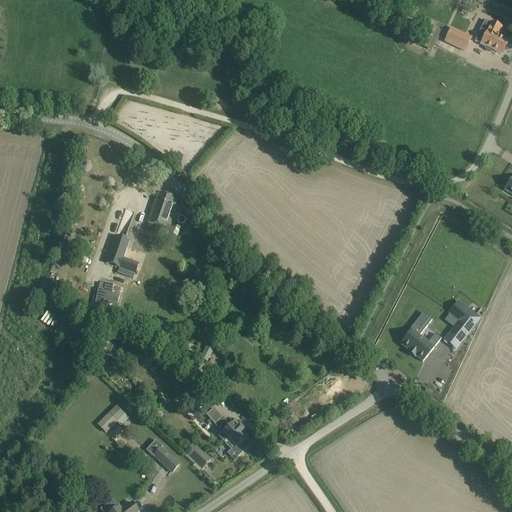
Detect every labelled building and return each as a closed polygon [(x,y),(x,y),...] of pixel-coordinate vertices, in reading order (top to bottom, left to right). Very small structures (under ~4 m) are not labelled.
[(481,30),(475,42),(486,47),(485,49),(493,53),(494,51),(502,55),(508,41),(496,36),(500,27),(491,23),(487,32),(481,30)] [(427,24),(427,25),(417,45),(431,52),(441,31),(427,24)] [(472,38),(452,29),(446,42),(466,51),(472,38)] [(159,193),(148,224),(165,229),(175,199),(159,193)] [(115,238),(106,264),(120,269),(135,274),(138,264),(123,259),(129,244),(129,243),(115,238)] [(98,289),(94,309),(104,311),(105,304),(117,306),(120,294),(112,292),(113,286),(105,284),(104,291),(99,290),(98,289)] [(459,322),(444,342),(455,351),(480,320),(458,302),(449,314),(459,322)] [(411,331),(400,345),(423,362),(441,340),(435,335),(428,344),(419,337),(432,321),(423,314),(410,330),(411,331)] [(389,325),(399,331),(403,325),(392,319),(389,325)] [(118,336),(108,332),(98,352),(108,357),(118,336)] [(387,338),(379,347),(397,362),(405,353),(387,338)] [(206,346),(200,358),(207,362),(213,350),(206,346)] [(180,372),(177,376),(183,380),(186,376),(180,372)] [(116,407),(108,415),(116,423),(121,419),(125,422),(128,419),(116,407)] [(219,430),(219,437),(226,437),(235,447),(231,451),(237,458),(249,447),(248,446),(249,445),(245,440),(246,440),(246,439),(245,438),(247,436),(243,431),(239,426),(239,427),(235,422),(232,425),(232,424),(225,430),(219,430)] [(146,452),(171,475),(180,466),(162,448),(155,441),(146,452)] [(185,454),(187,457),(186,458),(193,464),(194,463),(202,470),(210,462),(193,445),(185,454)] [(83,482),(75,488),(81,496),(90,490),(83,482)]
